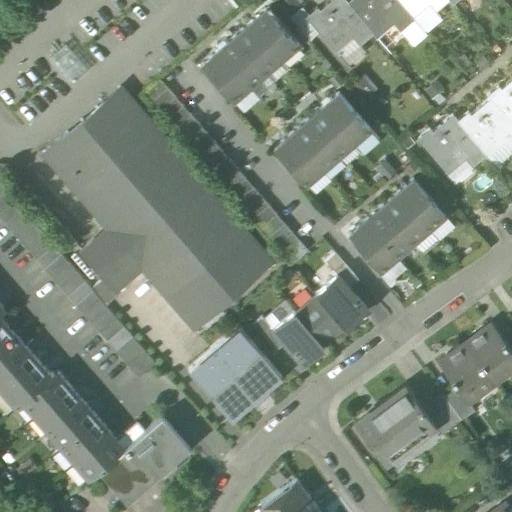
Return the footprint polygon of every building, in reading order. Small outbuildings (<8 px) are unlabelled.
[(347,1),(346,0),(329,0),(318,9),(316,6),(307,14),(305,16),(316,29),(335,51),(352,36),(359,43),(372,32),(346,1),(347,1)] [(347,0),(347,1),(346,1),(372,32),(375,37),(392,22),(399,30),(413,18),(411,16),(397,0),(347,0)] [(397,0),(411,16),(428,2),(435,10),(446,0),(397,0)] [(301,6),(289,16),(307,37),(316,29),(305,16),(307,14),(301,6)] [(297,44),(265,8),(249,22),(280,58),(297,44)] [(280,58),(249,22),(233,35),(265,72),(280,58)] [(265,72),(233,35),(218,49),(249,85),(265,72)] [(249,85),(218,49),(201,63),(232,100),(249,85)] [(511,77),(500,88),(497,85),(487,94),(489,97),(511,123),(511,77)] [(159,78),(142,93),(150,102),(167,87),(159,78)] [(167,87),(150,102),(157,111),(175,96),(167,87)] [(369,128),(338,92),(322,106),(353,142),(369,128)] [(244,230),(127,95),(74,138),(67,130),(43,151),(108,227),(81,251),(114,289),(141,265),(168,296),(244,230)] [(175,96),(157,111),(165,120),(183,105),(175,96)] [(511,123),(489,97),(469,115),(466,112),(457,120),(485,154),(487,155),(503,141),(509,149),(511,146),(511,123)] [(183,105),(165,120),(173,129),(190,114),(183,105)] [(353,142),(322,106),(306,119),(337,156),(353,142)] [(190,114),(173,129),(181,138),(198,123),(190,114)] [(451,114),(431,131),(428,128),(417,138),(447,174),(465,159),(471,166),(485,154),(457,120),(451,114)] [(306,119),(290,133),(322,169),(337,156),(306,119)] [(198,123),(181,138),(189,147),(206,132),(198,123)] [(206,132),(189,147),(196,156),(214,141),(206,132)] [(290,133),(274,147),(305,184),(322,169),(290,133)] [(214,141),(196,156),(204,165),(222,150),(214,141)] [(222,150),(204,165),(212,174),(229,159),(222,150)] [(229,159),(212,174),(220,183),(237,168),(229,159)] [(237,168),(220,183),(227,192),(245,177),(237,168)] [(245,177),(227,192),(235,201),(253,186),(245,177)] [(444,214),(413,178),(396,192),(428,229),(444,214)] [(253,186),(235,201),(243,210),(260,195),(253,186)] [(6,189),(0,194),(0,210),(14,198),(6,189)] [(428,229),(396,192),(381,206),(412,242),(428,229)] [(260,195),(243,210),(251,219),(268,204),(260,195)] [(14,198),(0,210),(0,217),(4,223),(22,208),(14,198)] [(268,204),(251,219),(259,228),(276,213),(268,204)] [(412,242),(381,206),(365,219),(396,256),(412,242)] [(22,208),(4,223),(12,232),(30,217),(22,208)] [(276,213),(259,228),(266,237),(284,222),(276,213)] [(30,217),(12,232),(20,241),(38,226),(30,217)] [(396,256),(365,219),(348,234),(380,270),(396,256)] [(284,222),(266,237),(274,246),(292,231),(284,222)] [(38,226),(20,241),(28,250),(45,235),(38,226)] [(244,230),(168,296),(193,326),(270,260),(244,230)] [(292,231),(274,246),(282,255),(299,240),(292,231)] [(45,235),(28,250),(36,259),(53,244),(45,235)] [(299,240),(282,255),(290,264),(307,249),(299,240)] [(53,244),(36,259),(44,268),(61,253),(53,244)] [(61,253),(44,268),(51,277),(69,262),(61,253)] [(358,280),(334,253),(325,261),(336,273),(349,288),(358,280)] [(69,262),(51,277),(59,286),(77,271),(69,262)] [(77,271),(59,286),(67,295),(85,280),(77,271)] [(349,288),(336,273),(315,291),(317,293),(343,323),(346,326),(366,308),(349,288)] [(85,280),(67,295),(75,304),(92,289),(85,280)] [(92,289),(75,304),(83,314),(100,298),(92,289)] [(343,323),(317,293),(295,311),(321,342),(343,323)] [(100,298),(83,314),(90,323),(108,308),(100,298)] [(108,308),(90,323),(98,332),(116,317),(108,308)] [(295,311),(293,310),(273,328),(285,343),(303,363),(324,345),(321,342),(295,311)] [(0,337),(10,328),(0,316),(0,337)] [(273,328),(262,316),(253,323),(276,351),(285,343),(273,328)] [(116,317),(98,332),(106,341),(124,326),(116,317)] [(490,324),(464,343),(492,381),(511,366),(511,353),(508,348),(490,324)] [(124,326),(106,341),(114,350),(132,335),(124,326)] [(238,326),(188,369),(231,419),(281,376),(238,326)] [(10,328),(0,337),(0,364),(24,344),(24,343),(23,343),(10,328)] [(132,335),(114,350),(122,359),(139,344),(132,335)] [(492,381),(464,343),(438,362),(454,383),(466,400),(467,399),(492,381)] [(24,344),(0,364),(0,388),(2,390),(37,359),(24,344)] [(139,344),(122,359),(130,368),(147,353),(139,344)] [(147,353),(130,368),(137,377),(155,362),(147,353)] [(37,359),(2,390),(14,405),(15,406),(18,404),(18,403),(21,401),(21,400),(50,375),(50,374),(37,359)] [(50,375),(21,400),(21,401),(34,416),(70,385),(57,370),(56,369),(53,371),(53,372),(50,374),(50,375)] [(466,400),(454,383),(441,392),(461,419),(474,409),(467,399),(466,400)] [(70,385),(34,416),(47,431),(83,400),(70,385)] [(406,385),(354,423),(382,461),(433,424),(434,424),(421,407),(406,385)] [(441,392),(421,407),(434,424),(433,424),(440,434),(461,419),(441,392)] [(83,400),(47,431),(48,432),(60,446),(61,447),(97,416),(96,415),(84,401),(83,400)] [(123,447),(98,468),(99,469),(126,500),(166,466),(171,471),(177,466),(172,461),(188,446),(161,414),(123,447)] [(97,416),(61,447),(74,462),(110,431),(97,416)] [(136,419),(115,438),(123,447),(144,428),(136,419)] [(110,431),(74,462),(88,478),(99,469),(98,468),(123,447),(115,438),(110,431)] [(297,479),(261,504),(266,511),(305,511),(315,505),(297,479)] [(511,511),(511,509),(507,502),(493,511),(511,511)]
